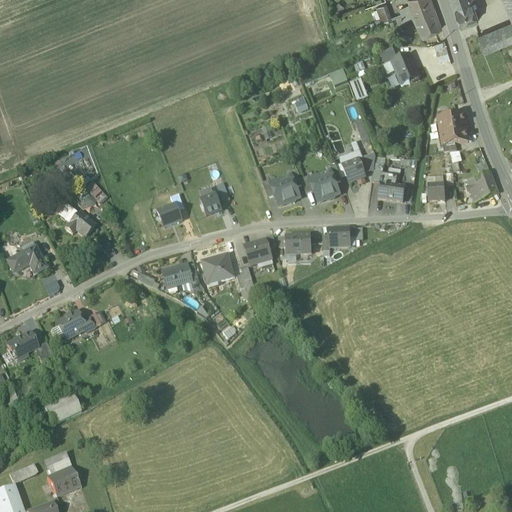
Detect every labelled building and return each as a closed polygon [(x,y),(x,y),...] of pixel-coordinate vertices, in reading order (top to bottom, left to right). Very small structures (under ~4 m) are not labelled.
[(430,0),(408,0),(410,4),(415,16),(434,8),(430,0)] [(471,0),(451,0),(455,10),(473,4),(471,0)] [(511,0),(503,0),(511,21),(511,24),(478,37),(484,53),(511,40),(511,0)] [(338,2),(333,9),(339,14),(344,7),(338,2)] [(380,18),(382,23),(391,19),(390,17),(386,4),(376,7),(377,9),(380,18)] [(415,16),(410,4),(399,9),(401,14),(404,21),(412,17),(415,16)] [(455,10),(461,26),(478,20),(473,4),(455,10)] [(441,29),(434,8),(415,16),(412,17),(422,39),(441,29)] [(401,14),(390,17),(391,19),(391,20),(395,19),(397,25),(404,21),(401,14)] [(377,57),(380,65),(396,59),(393,51),(377,57)] [(395,74),(402,89),(410,86),(409,84),(418,80),(418,82),(419,82),(415,71),(413,72),(407,58),(391,65),(392,66),(393,65),(396,74),(395,74)] [(392,66),(391,65),(383,68),(387,78),(395,74),(396,74),(393,65),(392,66)] [(349,86),(343,71),(329,76),(334,91),(349,86)] [(361,81),(350,85),(356,103),(367,99),(361,81)] [(294,106),(298,116),(308,112),(303,99),(297,101),(299,104),(294,106)] [(437,115),(438,121),(451,119),(450,112),(437,115)] [(438,121),(440,135),(465,131),(463,117),(451,119),(438,121)] [(369,142),(361,121),(354,123),(362,144),(369,142)] [(468,144),(465,131),(440,135),(443,149),(455,147),(468,144)] [(354,154),(359,152),(356,143),(350,145),(354,154)] [(443,149),(444,156),(450,155),(456,153),(455,147),(443,149)] [(341,165),(342,168),(358,162),(363,161),(359,152),(354,154),(339,160),(341,165)] [(450,155),(452,165),(458,164),(461,164),(459,153),(456,153),(450,155)] [(358,162),(363,177),(373,173),(375,159),(374,156),(363,161),(358,162)] [(479,174),(488,171),(483,159),(474,163),(479,174)] [(379,185),(381,185),(382,176),(385,161),(375,160),(372,184),(379,185)] [(346,178),(349,186),(365,180),(363,177),(358,162),(342,168),(346,178)] [(335,168),(340,181),(346,178),(342,168),(341,165),(335,167),(335,168)] [(331,177),(335,186),(341,183),(340,181),(335,168),(328,171),(329,174),(330,174),(331,177)] [(295,190),(302,187),(301,182),(297,172),(289,175),(290,178),(291,178),(292,181),(295,190)] [(329,174),(318,179),(319,182),(331,177),(330,174),(329,174)] [(454,187),(452,175),(446,176),(446,187),(454,187)] [(466,184),(474,204),(497,195),(490,175),(466,184)] [(382,176),(381,185),(388,186),(396,188),(398,177),(382,176)] [(313,194),(317,204),(326,201),(327,202),(333,200),(332,198),(339,196),(335,186),(331,177),(319,182),(318,179),(309,182),(313,194)] [(290,178),(278,183),(279,186),(292,181),(291,178),(290,178)] [(427,179),(428,188),(436,187),(435,178),(427,179)] [(443,178),(435,178),(436,187),(444,187),(443,178)] [(308,179),(301,182),(302,187),(306,197),(313,194),(309,182),(308,179)] [(274,198),(278,208),(287,205),(288,206),(293,204),(293,202),(299,200),(295,190),(292,181),(279,186),(278,183),(270,186),(269,186),(274,198)] [(262,186),(267,200),(274,198),(269,186),(270,186),(269,183),(262,186)] [(90,197),(97,190),(92,184),(84,191),(90,197)] [(216,188),(219,194),(226,192),(223,185),(216,188)] [(377,200),(386,202),(388,186),(381,185),(379,185),(377,200)] [(396,188),(388,186),(386,202),(403,204),(405,189),(396,188)] [(428,188),(429,204),(439,203),(439,202),(444,202),(444,187),(436,187),(428,188)] [(90,197),(99,207),(107,200),(97,190),(90,197)] [(200,195),(202,201),(213,197),(210,191),(200,195)] [(219,194),(223,205),(230,202),(226,192),(219,194)] [(81,204),(88,198),(85,194),(78,200),(81,204)] [(199,202),(206,218),(222,212),(215,196),(213,197),(202,201),(199,202)] [(177,210),(183,208),(178,197),(173,199),(175,205),(177,210)] [(69,226),(78,215),(66,205),(57,216),(69,226)] [(175,205),(157,213),(163,230),(182,222),(177,210),(175,205)] [(75,233),(84,241),(95,229),(79,214),(78,215),(69,226),(64,230),(72,237),(75,233)] [(329,250),(349,249),(348,239),(348,231),(348,230),(328,231),(329,237),(329,250)] [(265,242),(268,252),(275,250),(272,238),(264,241),(264,242),(265,242)] [(285,250),(285,257),(296,257),(310,256),(310,239),(285,240),(285,250)] [(244,250),(249,266),(261,263),(262,264),(271,262),(268,252),(265,242),(264,242),(256,245),(257,247),(244,250)] [(23,257),(36,250),(33,244),(20,251),(23,257)] [(29,269),(33,277),(46,271),(36,250),(23,257),(6,264),(12,277),(29,269)] [(201,264),(207,288),(234,280),(227,257),(201,264)] [(142,267),(136,269),(139,276),(145,274),(142,267)] [(175,285),(176,288),(190,284),(187,271),(186,268),(162,275),(166,288),(175,285)] [(190,284),(191,287),(199,285),(194,269),(187,271),(190,284)] [(241,271),(242,278),(246,290),(247,294),(254,292),(247,269),(241,271)] [(152,290),(154,285),(154,284),(140,276),(137,282),(152,290)] [(240,292),(246,290),(242,278),(236,280),(240,292)] [(45,288),(50,298),(58,294),(59,289),(56,283),(45,288)] [(249,300),(247,294),(246,290),(240,292),(243,302),(249,300)] [(196,314),(206,320),(208,318),(201,308),(196,314)] [(63,340),(65,342),(85,332),(81,323),(77,315),(56,325),(57,328),(63,340)] [(98,315),(89,320),(95,330),(103,326),(98,315)] [(86,335),(95,330),(89,320),(89,319),(81,323),(85,332),(86,335)] [(63,340),(57,328),(51,332),(56,343),(63,340)] [(227,341),(235,335),(230,328),(222,334),(227,341)] [(13,354),(16,361),(26,356),(34,352),(37,350),(37,349),(33,343),(31,344),(27,337),(6,347),(10,354),(10,355),(13,354)] [(34,352),(41,366),(53,359),(46,345),(37,349),(37,350),(34,352)] [(10,355),(10,354),(8,356),(11,363),(16,361),(13,354),(10,355)] [(2,395),(12,415),(27,408),(21,396),(32,391),(33,393),(35,391),(29,382),(2,395)] [(21,396),(27,408),(37,403),(33,393),(32,391),(21,396)] [(44,412),(48,420),(51,428),(81,414),(72,398),(44,412)] [(44,431),(51,428),(48,420),(40,423),(44,431)] [(43,464),(49,478),(71,469),(65,455),(43,464)] [(8,477),(13,488),(14,488),(13,486),(37,476),(33,466),(8,477)] [(53,497),(54,500),(56,499),(81,490),(71,469),(49,478),(46,479),(55,496),(53,497)] [(22,511),(14,488),(13,488),(0,493),(0,511),(22,511)]
